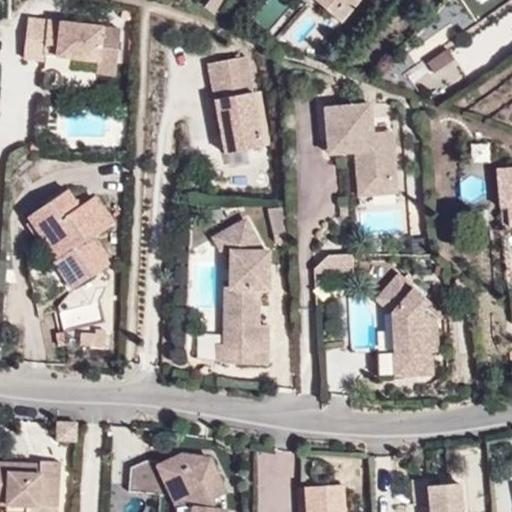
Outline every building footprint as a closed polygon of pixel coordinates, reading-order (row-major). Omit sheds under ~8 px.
[(204,0),(204,2),(215,11),(223,0),(204,0)] [(298,0),(299,0),(321,19),(335,0),(298,0)] [(333,29),(355,0),(335,0),(321,19),(333,29)] [(296,42),(315,19),(304,10),(284,33),(296,42)] [(115,66),(117,22),(24,17),(21,64),(43,65),(43,58),(44,45),(71,46),(70,59),(93,60),(93,65),(115,66)] [(431,69),(453,55),(446,44),(424,58),(431,69)] [(70,59),(71,46),(44,45),(43,58),(70,59)] [(270,152),(246,57),(248,54),(241,51),(207,69),(229,163),(270,152)] [(114,76),(115,66),(93,65),(92,75),(114,76)] [(396,193),(391,127),(373,128),(371,99),(324,102),(327,145),(333,144),(334,153),(352,152),(355,196),(396,193)] [(511,162),(496,164),(499,200),(508,200),(511,226),(511,225),(511,162)] [(117,219),(95,188),(81,198),(70,183),(30,211),(44,230),(55,222),(71,244),(59,252),(54,255),(77,287),(116,260),(97,233),(117,219)] [(267,321),(267,292),(268,264),(275,264),(275,247),(267,247),(248,215),(213,235),(221,250),(229,249),(229,281),(224,281),(224,343),(276,343),(276,322),(267,321)] [(71,244),(55,222),(44,230),(59,252),(71,244)] [(442,325),(429,313),(436,305),(398,268),(384,284),(399,300),(389,309),(390,346),(390,354),(407,353),(408,376),(435,375),(434,355),(433,336),(442,336),(442,325)] [(399,300),(384,284),(375,293),(389,309),(399,300)] [(321,336),(341,338),(345,300),(325,298),(321,336)] [(443,354),(442,336),(433,336),(434,355),(443,354)] [(275,369),(276,343),(224,343),(217,344),(216,369),(275,369)] [(391,376),(390,354),(390,346),(373,347),(375,377),(391,376)] [(408,376),(407,353),(390,354),(391,376),(408,376)] [(79,441),(80,422),(58,422),(58,440),(79,441)] [(170,490),(182,452),(160,462),(145,460),(129,466),(128,487),(170,490)] [(217,497),(209,480),(221,475),(213,457),(186,467),(182,452),(170,490),(186,500),(184,511),(216,511),(212,499),(217,497)] [(186,467),(213,457),(212,454),(182,452),(186,467)] [(228,492),(221,475),(209,480),(217,497),(228,492)] [(466,511),(467,511),(468,506),(460,491),(462,486),(459,480),(440,481),(437,475),(411,477),(413,504),(426,504),(427,511),(466,511)] [(59,511),(61,479),(46,479),(44,482),(43,482),(41,498),(27,495),(28,481),(0,479),(0,502),(0,511),(59,511)] [(41,498),(43,482),(28,481),(27,495),(41,498)] [(184,511),(186,500),(170,490),(172,497),(176,504),(174,511),(184,511)] [(303,511),(337,511),(337,498),(303,500),(303,511)] [(294,511),(303,511),(303,500),(294,500),(294,511)]
